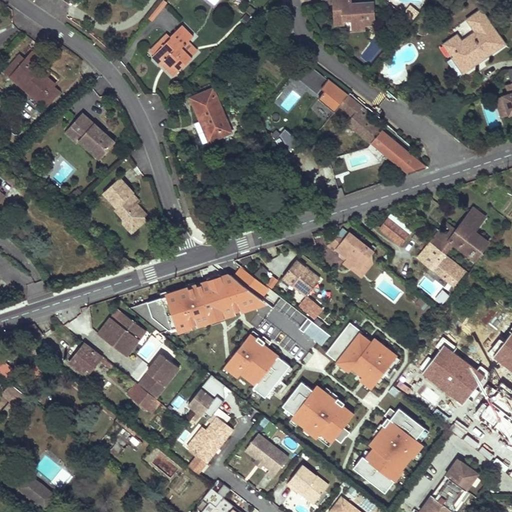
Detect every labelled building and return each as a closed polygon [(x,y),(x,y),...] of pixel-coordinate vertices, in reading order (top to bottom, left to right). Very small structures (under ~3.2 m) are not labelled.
[(350,6),(349,0),(332,0),(334,28),(343,28),(343,22),(351,22),(351,28),(365,27),(375,27),(374,5),(350,6)] [(400,17),(411,25),(419,16),(407,7),(400,17)] [(504,44),(480,10),(466,19),(474,32),(460,42),(456,35),(443,45),(449,53),(447,55),(450,59),(446,61),(457,76),(462,72),(460,68),(473,60),(471,57),(476,54),(479,60),(504,44)] [(462,35),(470,32),(466,22),(458,25),(462,35)] [(266,33),(253,23),(248,29),(261,39),(266,33)] [(153,56),(151,57),(159,66),(164,61),(169,66),(166,70),(173,77),(192,58),(182,48),(193,37),(181,25),(169,37),(170,38),(153,56)] [(166,34),(149,51),(153,56),(170,38),(169,37),(166,34)] [(46,63),(32,52),(29,56),(39,64),(35,68),(39,71),(46,63)] [(25,61),(19,57),(5,73),(45,107),(59,92),(53,88),(55,85),(39,71),(35,68),(39,64),(29,56),(25,61)] [(427,167),(409,151),(377,125),(378,124),(366,113),(367,112),(318,72),(308,84),(318,92),(321,90),(323,92),(317,99),(333,113),(338,107),(349,115),(347,118),(349,120),(346,123),(407,174),(427,167)] [(511,84),(510,85),(505,86),(508,95),(502,98),(508,116),(511,114),(511,84)] [(231,133),(213,89),(191,98),(200,122),(208,143),(231,133)] [(508,116),(502,98),(494,100),(500,118),(508,116)] [(76,144),(98,162),(113,144),(78,116),(68,129),(81,139),(76,144)] [(208,143),(200,122),(196,123),(205,144),(208,143)] [(81,139),(68,129),(62,137),(74,146),(76,144),(81,139)] [(276,140),(295,156),(302,147),(284,131),(276,140)] [(329,152),(318,142),(309,151),(320,162),(329,152)] [(178,175),(182,185),(192,181),(189,172),(178,175)] [(133,193),(119,178),(102,194),(116,208),(114,210),(123,219),(128,220),(134,227),(144,217),(147,215),(136,204),(130,197),(132,194),(133,193)] [(341,188),(328,192),(331,199),(343,196),(341,188)] [(132,194),(130,197),(136,204),(138,201),(132,194)] [(451,240),(440,231),(431,243),(445,255),(454,243),(461,248),(463,245),(472,252),(470,255),(472,257),(474,255),(477,257),(488,244),(474,233),(473,233),(475,230),(476,231),(486,218),(475,210),(451,240)] [(146,220),(144,217),(134,227),(128,220),(123,219),(123,224),(132,233),(146,220)] [(389,219),(381,229),(401,245),(409,235),(389,219)] [(116,226),(111,232),(122,241),(127,236),(116,226)] [(336,248),(337,248),(339,250),(347,257),(345,260),(344,262),(350,267),(356,264),(361,268),(364,265),(372,255),(375,251),(349,231),(344,238),(336,248)] [(339,236),(334,237),(328,244),(335,250),(337,248),(336,248),(344,238),(342,236),(339,236)] [(419,258),(454,286),(466,271),(445,255),(431,243),(419,258)] [(472,252),(463,245),(461,248),(470,255),(472,252)] [(347,257),(339,250),(340,256),(345,260),(347,257)] [(373,264),(372,255),(364,265),(369,269),(373,264)] [(297,260),(283,277),(307,295),(320,279),(297,260)] [(207,277),(209,282),(221,278),(220,273),(207,277)] [(161,297),(130,308),(161,333),(176,327),(177,331),(179,330),(188,327),(211,320),(224,316),(243,310),(242,306),(261,299),(231,275),(221,278),(209,282),(196,286),(187,289),(171,294),(161,297)] [(272,277),(267,287),(274,290),(279,280),(272,277)] [(436,299),(442,304),(448,296),(443,291),(436,299)] [(305,298),(299,306),(306,311),(312,304),(305,298)] [(312,304),(306,311),(313,316),(320,307),(313,302),(312,304)] [(109,322),(99,335),(127,357),(147,332),(123,314),(116,323),(114,325),(109,322)] [(211,320),(212,324),(225,320),(224,316),(211,320)] [(299,329),(304,332),(312,321),(308,318),(299,329)] [(350,322),(326,353),(349,372),(352,368),(363,375),(360,379),(365,382),(372,388),(376,382),(382,375),(386,370),(397,356),(374,338),(371,342),(360,334),(362,331),(350,322)] [(15,330),(34,345),(39,338),(34,334),(33,335),(24,327),(15,330)] [(250,334),(256,339),(258,336),(259,335),(253,330),(250,334)] [(511,331),(493,356),(511,370),(511,331)] [(250,334),(225,366),(238,377),(241,373),(249,379),(251,376),(258,381),(255,385),(253,388),(265,397),(276,383),(278,386),(280,387),(283,382),(282,381),(280,379),(290,366),(290,365),(267,347),(271,343),(265,338),(264,340),(262,338),(258,336),(256,339),(250,334)] [(81,349),(75,344),(67,354),(73,359),(81,349)] [(102,357),(85,344),(81,349),(73,359),(69,363),(86,377),(99,360),(104,364),(107,360),(102,356),(102,357)] [(484,373),(444,344),(423,374),(462,403),(484,373)] [(0,373),(12,382),(19,373),(5,362),(8,357),(0,350),(0,373)] [(147,372),(150,374),(147,379),(145,378),(139,386),(155,399),(179,368),(162,354),(147,372)] [(397,356),(386,370),(388,372),(395,364),(396,365),(401,360),(397,356)] [(33,362),(23,374),(27,377),(28,376),(31,379),(40,368),(33,362)] [(294,369),(290,366),(280,379),(282,381),(287,375),(288,375),(294,369)] [(233,419),(220,409),(227,401),(226,389),(228,387),(214,376),(213,376),(212,375),(190,403),(192,404),(191,407),(214,425),(220,418),(228,425),(233,419)] [(382,375),(376,382),(379,384),(385,377),(382,375)] [(255,385),(258,381),(251,376),(248,380),(255,385)] [(97,384),(101,388),(107,381),(102,377),(97,384)] [(302,381),(282,406),(286,409),(292,413),(294,415),(292,417),(293,417),(299,422),(304,427),(304,428),(305,429),(311,433),(317,438),(318,437),(329,446),(335,438),(341,443),(346,436),(340,432),(344,427),(354,415),(342,406),(344,403),(338,397),(336,400),(323,391),(317,386),(313,390),(302,381)] [(372,388),(365,382),(361,386),(369,391),(372,388)] [(138,385),(136,383),(128,394),(152,412),(160,402),(155,399),(139,386),(138,385)] [(276,383),(265,397),(269,400),(275,393),(274,392),(278,386),(276,383)] [(393,385),(388,391),(395,397),(400,391),(393,385)] [(1,396),(12,405),(20,395),(10,386),(1,396)] [(338,397),(339,396),(326,387),(323,391),(336,400),(338,397)] [(511,395),(501,387),(478,417),(511,442),(511,395)] [(429,431),(399,408),(396,412),(395,414),(390,410),(386,416),(387,418),(382,424),(385,426),(375,438),(370,445),(374,448),(366,458),(363,456),(353,468),(385,493),(403,469),(402,469),(411,457),(412,458),(413,456),(418,451),(423,444),(420,442),(429,431)] [(384,415),(386,416),(390,410),(395,414),(396,412),(390,408),(384,415)] [(292,413),(286,409),(283,412),(289,417),(292,413)] [(299,422),(293,417),(290,421),(296,426),(299,422)] [(236,431),(220,418),(209,432),(201,442),(198,439),(189,449),(201,458),(209,464),(217,454),(215,452),(218,448),(221,450),(236,431)] [(375,438),(385,426),(382,424),(381,423),(371,435),(375,438)] [(344,427),(340,432),(346,436),(346,437),(350,432),(344,427)] [(209,432),(205,429),(198,439),(201,442),(209,432)] [(305,429),(302,432),(308,437),(311,433),(305,429)] [(266,473),(273,478),(285,462),(280,458),(283,453),(258,434),(245,450),(263,464),(269,469),(266,473)] [(418,451),(413,456),(417,459),(422,454),(418,451)] [(288,457),(283,453),(280,458),(285,462),(288,457)] [(209,464),(201,458),(191,470),(199,477),(209,464)] [(263,464),(257,459),(254,463),(260,468),(263,464)] [(420,511),(424,511),(461,461),(458,459),(420,511)] [(469,467),(461,461),(424,511),(449,511),(452,509),(451,508),(465,489),(466,490),(477,474),(468,468),(469,467)] [(302,464),(287,483),(293,489),(294,488),(296,485),(308,495),(306,497),(314,503),(328,485),(302,464)] [(28,475),(16,491),(44,511),(56,496),(28,475)] [(376,488),(368,483),(365,487),(372,493),(376,488)] [(296,485),(294,488),(306,497),(308,495),(296,485)] [(462,511),(464,511),(473,496),(465,492),(456,509),(462,511)] [(360,511),(341,497),(330,511),(360,511)] [(237,511),(221,500),(211,511),(237,511)]
